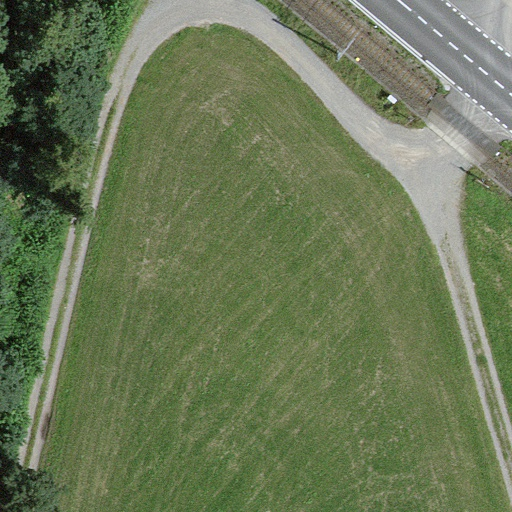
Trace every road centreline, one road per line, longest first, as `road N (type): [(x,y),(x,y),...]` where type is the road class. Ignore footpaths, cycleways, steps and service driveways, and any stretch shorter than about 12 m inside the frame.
road 1 (track): [(435,170),(352,123),(251,20),(193,7),(147,25),(117,81),(12,511)]
road 2 (track): [(435,170),(457,318),(511,483)]
road 3 (track): [(496,0),(435,170)]
road 4 (primary): [(511,94),(399,0)]
